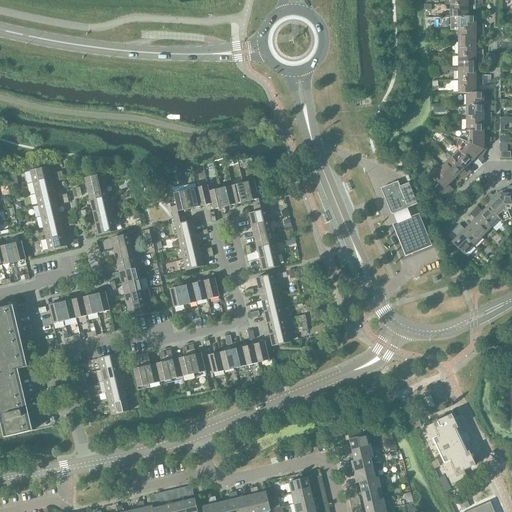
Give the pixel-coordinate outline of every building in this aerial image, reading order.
[(450,17),(458,17),(468,17),(468,9),(476,9),(480,9),(480,4),(476,4),(450,4),(450,17)] [(458,17),(458,30),(483,30),(484,25),(476,25),(476,17),(468,17),(458,17)] [(458,30),(458,43),(476,43),(476,35),(483,35),(483,30),(458,30)] [(458,43),(458,55),(483,55),(483,50),(476,50),(476,43),(458,43)] [(458,55),(458,68),(476,68),(476,60),(483,60),(483,55),(458,55)] [(508,57),(500,57),(500,67),(508,67),(508,57)] [(458,68),(458,81),(490,81),(490,76),(483,76),(483,75),(476,75),(476,68),(458,68)] [(458,93),(466,93),(476,93),(476,86),(483,86),(483,85),(490,85),(490,81),(458,81),(458,93)] [(466,106),(484,106),(491,106),(491,101),(484,101),(484,93),(476,93),(466,93),(466,106)] [(466,106),(466,119),(491,119),(491,114),(484,114),(484,106),(466,106)] [(466,119),(466,130),(484,130),(484,124),(491,124),(491,119),(466,119)] [(456,147),(458,150),(471,162),(476,157),(481,163),(484,160),(483,158),(489,142),(491,142),(491,138),(484,138),(484,130),(466,130),(462,130),(456,147)] [(458,150),(450,159),(468,176),(471,173),(466,167),(471,162),(458,150)] [(450,159),(441,168),(453,180),(459,175),(464,180),(468,176),(450,159)] [(30,171),(33,183),(51,178),(48,167),(30,171)] [(453,180),(441,168),(432,177),(439,184),(435,188),(445,199),(453,191),(448,185),(453,180)] [(85,178),(88,190),(106,185),(103,174),(85,178)] [(33,183),(36,194),(54,190),(51,178),(33,183)] [(254,181),(243,183),(247,202),(260,199),(264,198),(263,192),(257,193),(254,181)] [(387,196),(393,212),(407,206),(408,208),(413,205),(417,204),(409,183),(405,185),(400,187),(398,182),(381,189),(385,197),(387,196)] [(243,183),(232,186),(236,204),(247,202),(243,183)] [(88,190),(90,201),(109,197),(106,185),(88,190)] [(208,185),(196,188),(201,206),(212,204),(209,191),(208,185)] [(232,186),(220,189),(225,207),(236,204),(232,186)] [(492,202),(488,207),(500,220),(503,223),(511,218),(511,186),(508,186),(508,189),(492,195),(490,194),(487,197),(492,202)] [(196,188),(185,191),(189,209),(201,206),(196,188)] [(220,189),(209,191),(212,204),(213,210),(225,207),(220,189)] [(36,194),(38,205),(56,201),(54,190),(36,194)] [(189,209),(185,191),(174,194),(176,206),(171,207),(172,213),(180,211),(189,209)] [(90,201),(93,212),(111,208),(109,197),(90,201)] [(38,205),(41,216),(59,212),(56,201),(38,205)] [(249,214),(252,225),(270,221),(266,203),(261,204),(260,205),(261,211),(256,212),(249,214)] [(397,219),(400,226),(414,220),(408,205),(394,211),(397,219)] [(477,207),(474,210),(491,228),(500,220),(488,207),(482,212),(477,207)] [(93,212),(96,224),(114,219),(111,208),(93,212)] [(475,219),(470,224),(482,237),(491,228),(474,210),(470,214),(475,219)] [(41,216),(44,228),(62,223),(59,212),(41,216)] [(435,247),(422,215),(395,226),(408,258),(435,247)] [(174,219),(178,236),(196,232),(193,221),(186,222),(181,224),(179,218),(174,219)] [(114,219),(96,224),(98,235),(117,231),(114,219)] [(252,225),(254,236),(273,232),(270,221),(252,225)] [(44,228),(46,239),(64,235),(62,223),(44,228)] [(459,224),(456,228),(473,246),(482,237),(470,224),(465,230),(459,224)] [(473,246),(456,228),(452,232),(457,237),(452,243),(464,255),(473,246)] [(178,236),(180,248),(199,243),(196,232),(178,236)] [(254,236),(257,248),(275,243),(273,232),(254,236)] [(111,238),(114,250),(132,245),(130,234),(111,238)] [(64,235),(46,239),(49,251),(67,246),(64,235)] [(20,241),(9,244),(13,262),(25,260),(20,241)] [(180,248),(183,259),(201,255),(199,243),(180,248)] [(257,248),(260,259),(278,255),(275,243),(257,248)] [(9,244),(0,246),(0,258),(2,265),(13,262),(9,244)] [(114,250),(117,261),(135,257),(132,245),(114,250)] [(201,255),(183,259),(186,271),(204,266),(201,255)] [(278,255),(260,259),(263,271),(281,266),(278,255)] [(117,261),(120,272),(138,268),(135,257),(117,261)] [(120,272),(122,284),(140,279),(138,268),(120,272)] [(256,278),(259,290),(277,285),(274,274),(256,278)] [(122,284),(125,295),(143,291),(140,279),(122,284)] [(215,279),(204,281),(208,299),(219,297),(215,279)] [(204,281),(192,284),(197,302),(208,299),(204,281)] [(192,284),(181,286),(185,305),(197,302),(192,284)] [(259,290),(262,301),(280,297),(277,285),(259,290)] [(185,305),(181,286),(169,289),(174,307),(185,305)] [(128,306),(146,302),(152,301),(149,289),(143,291),(125,295),(128,306)] [(106,292),(94,295),(99,313),(110,310),(106,292)] [(94,295),(83,297),(87,316),(99,313),(94,295)] [(83,297),(72,300),(76,318),(87,316),(83,297)] [(262,301),(264,312),(283,308),(280,297),(262,301)] [(72,300),(60,303),(65,321),(76,318),(72,300)] [(146,302),(128,306),(130,318),(149,313),(146,302)] [(65,321),(60,303),(49,306),(53,324),(65,321)] [(0,308),(0,364),(2,373),(0,373),(0,420),(4,437),(33,430),(30,431),(16,370),(28,367),(28,366),(25,367),(10,307),(14,306),(13,305),(0,308)] [(264,312),(267,324),(285,319),(283,308),(264,312)] [(267,324),(270,335),(288,331),(285,319),(267,324)] [(288,331),(270,335),(272,346),(291,342),(288,331)] [(193,342),(187,344),(194,374),(206,371),(202,353),(196,354),(193,342)] [(265,342),(254,345),(258,363),(270,360),(265,342)] [(184,357),(179,358),(183,377),(194,374),(187,344),(186,344),(186,347),(182,348),(184,357)] [(254,345),(242,347),(247,366),(258,363),(254,345)] [(242,347),(231,350),(235,368),(247,366),(242,347)] [(170,348),(165,349),(172,379),(183,377),(179,358),(173,360),(170,348)] [(162,363),(156,364),(160,382),(172,379),(165,349),(163,350),(164,352),(159,353),(162,363)] [(231,350),(220,353),(224,371),(235,368),(231,350)] [(148,353),(142,354),(149,385),(160,382),(156,364),(151,365),(148,353)] [(224,371),(220,353),(208,355),(213,374),(224,371)] [(98,358),(101,370),(119,366),(116,354),(98,358)] [(149,385),(142,354),(140,355),(141,357),(137,358),(139,368),(133,369),(138,387),(149,385)] [(101,370),(104,381),(122,377),(119,366),(101,370)] [(104,381),(106,393),(124,388),(122,377),(104,381)] [(106,393),(109,404),(127,400),(124,388),(106,393)] [(127,400),(109,404),(112,416),(130,411),(127,400)] [(433,423),(424,427),(433,446),(435,445),(437,446),(438,448),(451,442),(447,433),(459,428),(452,414),(433,423)] [(421,426),(419,421),(418,419),(412,422),(415,428),(421,426)] [(344,448),(345,452),(371,446),(367,429),(348,434),(348,435),(345,436),(346,441),(349,440),(351,447),(344,448)] [(353,454),(354,460),(354,461),(371,457),(371,458),(374,457),(371,446),(345,452),(346,456),(353,454)] [(451,460),(442,464),(450,483),(453,482),(455,483),(456,485),(468,479),(464,471),(476,465),(469,451),(451,460)] [(346,470),(347,474),(373,468),(371,458),(371,457),(354,461),(354,460),(351,461),(353,469),(346,470)] [(356,483),(359,483),(359,482),(376,478),(375,478),(373,468),(347,474),(348,478),(355,476),(356,483)] [(362,493),(381,488),(386,487),(383,476),(378,477),(375,478),(376,478),(359,482),(359,483),(362,493)] [(289,482),(291,493),(311,489),(308,478),(289,482)] [(251,495),(245,497),(248,511),(259,511),(254,487),(250,488),(251,495)] [(257,487),(254,487),(259,511),(265,511),(271,511),(266,492),(259,493),(257,487)] [(362,493),(364,503),(384,499),(381,488),(362,493)] [(291,493),(294,504),(313,499),(311,489),(291,493)] [(230,500),(224,502),(226,511),(237,511),(233,492),(229,493),(230,500)] [(236,492),(233,492),(237,511),(248,511),(245,497),(238,498),(236,492)] [(215,496),(212,497),(215,511),(226,511),(224,502),(217,503),(215,496)] [(215,511),(212,497),(208,498),(209,505),(202,507),(203,511),(215,511)] [(458,501),(462,510),(470,507),(466,498),(458,501)] [(198,511),(195,499),(184,501),(186,511),(198,511)] [(294,504),(295,511),(305,511),(316,510),(313,499),(294,504)] [(364,503),(366,511),(375,511),(386,510),(384,499),(364,503)] [(144,501),(140,502),(142,511),(153,511),(153,509),(153,506),(145,507),(144,501)] [(174,504),(175,511),(186,511),(184,501),(174,504)] [(138,509),(131,511),(142,511),(140,502),(136,502),(138,509)]
